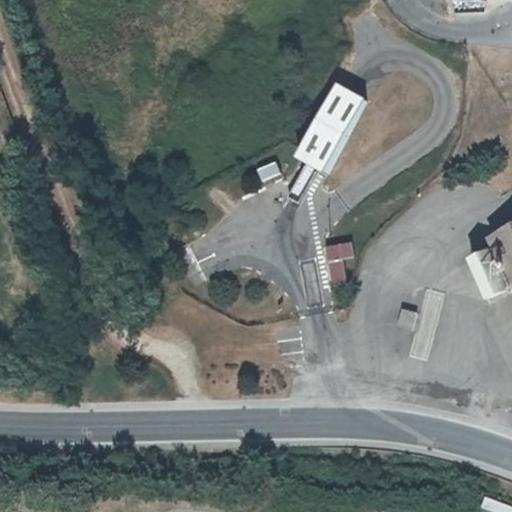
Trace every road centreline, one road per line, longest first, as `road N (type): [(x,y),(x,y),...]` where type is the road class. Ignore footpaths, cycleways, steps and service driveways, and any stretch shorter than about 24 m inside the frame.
road 1 (unclassified): [(0,426),(380,430),(511,458)]
road 2 (track): [(0,42),(117,332),(174,355),(195,426)]
